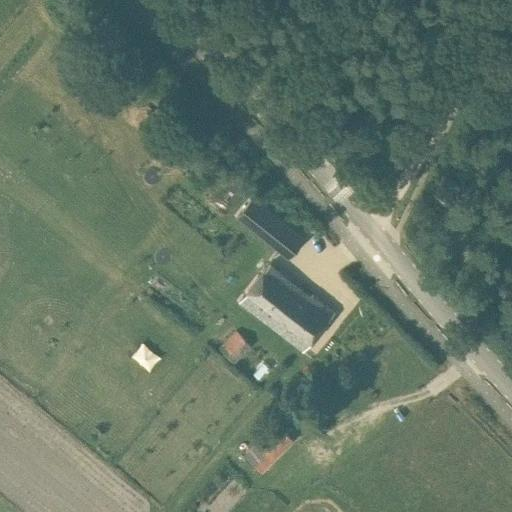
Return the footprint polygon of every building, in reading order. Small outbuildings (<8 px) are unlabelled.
[(253,197),(236,219),(287,259),(304,237),(253,197)] [(269,264),(240,301),(302,351),(333,311),(312,294),(310,296),(269,264)] [(335,336),(354,353),(383,323),(363,305),(335,336)] [(236,330),(219,347),(234,363),(251,346),(236,330)] [(277,422),(245,455),(262,472),(294,440),(277,422)]
